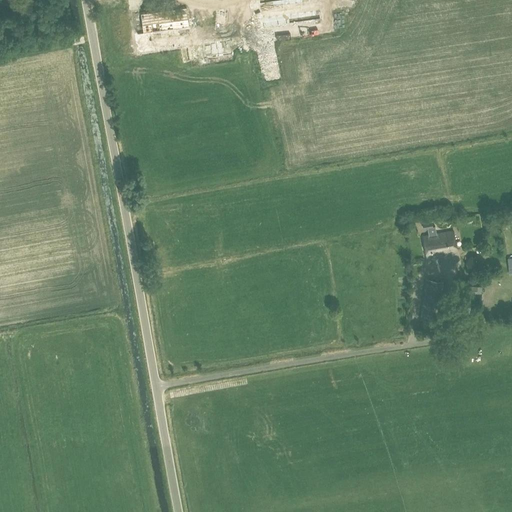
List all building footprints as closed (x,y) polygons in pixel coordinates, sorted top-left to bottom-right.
[(315,0),(292,5),(294,20),(318,15),(315,0)] [(437,233),(435,226),(428,228),(429,235),(423,236),(427,258),(437,256),(437,254),(457,250),(453,230),(437,233)] [(480,255),(470,254),(465,262),(469,271),(479,272),(484,264),(480,255)] [(439,321),(445,282),(434,280),(433,280),(425,279),(420,319),(428,320),(429,320),(439,321)] [(468,313),(469,301),(457,300),(456,313),(455,318),(468,319),(468,313)]
